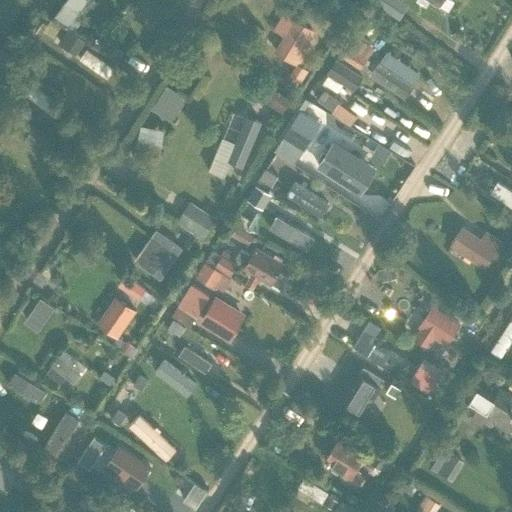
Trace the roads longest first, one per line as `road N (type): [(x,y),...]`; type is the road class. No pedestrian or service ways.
road 1 (residential): [(204,511),(511,33)]
road 2 (track): [(0,308),(199,0)]
